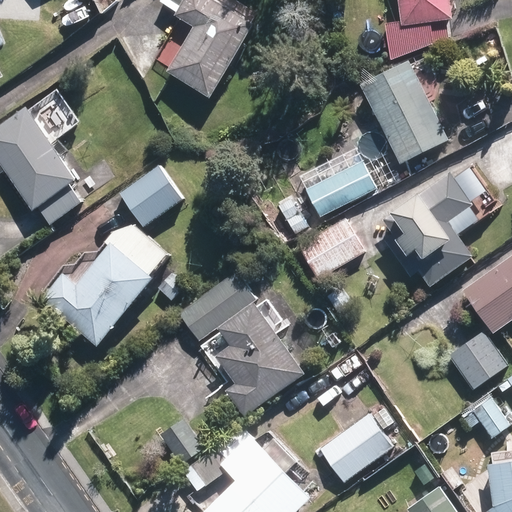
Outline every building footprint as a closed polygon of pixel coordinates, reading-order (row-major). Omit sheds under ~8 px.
[(247,27),(202,0),(190,0),(182,15),(199,26),(172,71),(207,93),(247,27)] [(451,17),(448,0),(399,0),(403,25),(451,17)] [(442,140),(407,69),(366,88),(401,160),(442,140)] [(25,112),(0,129),(0,164),(31,209),(39,203),(51,220),(79,200),(67,183),(73,180),(25,112)] [(372,190),(361,167),(309,192),(321,215),(372,190)] [(181,200),(162,170),(126,193),(145,223),(181,200)] [(469,205),(450,178),(391,220),(400,234),(390,241),(411,272),(420,266),(432,282),(466,257),(442,223),(469,205)] [(292,201),(279,208),(286,219),(298,213),(292,201)] [(300,215),(288,222),(294,234),(306,227),(300,215)] [(343,223),(302,248),(319,275),(360,251),(343,223)] [(147,281),(111,251),(77,291),(63,280),(45,301),(94,343),(147,281)] [(511,315),(511,263),(469,293),(494,328),(511,315)] [(253,301),(236,278),(183,315),(200,338),(253,301)] [(302,374),(256,309),(224,332),(237,350),(222,360),(241,387),(231,394),(245,414),(302,374)] [(370,334),(352,310),(340,319),(358,343),(370,334)] [(505,366),(484,336),(452,358),(473,388),(505,366)] [(511,424),(491,396),(471,410),(490,438),(511,424)] [(393,445),(370,413),(322,446),(345,479),(393,445)] [(182,422),(165,435),(183,461),(201,448),(182,422)] [(291,511),(306,498),(251,441),(225,466),(242,483),(211,511),(291,511)] [(511,511),(511,465),(490,469),(496,509),(490,511),(511,511)] [(455,511),(442,492),(412,511),(455,511)]
